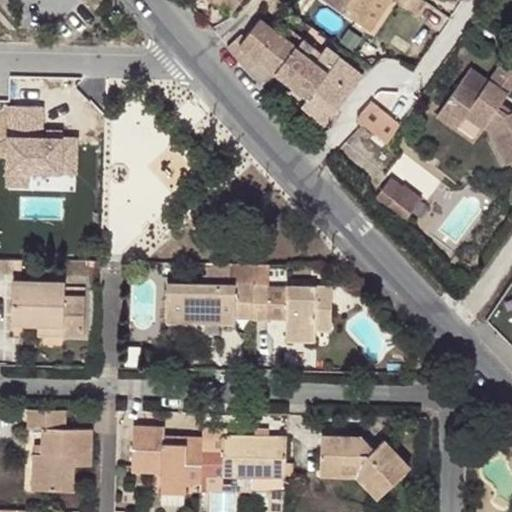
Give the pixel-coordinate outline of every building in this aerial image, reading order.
[(218,0),(232,11),(239,0),(218,0)] [(325,0),(359,23),(374,0),(395,0),(414,12),(421,0),(325,0)] [(374,0),(359,23),(368,29),(387,0),(374,0)] [(261,17),(239,42),(235,37),(226,46),(263,87),(275,71),(295,46),(272,26),(261,17)] [(310,45),(302,38),(295,46),(275,71),(291,82),(309,95),(325,72),(304,53),(310,45)] [(324,124),(363,76),(324,45),(318,52),(310,45),(304,53),(325,72),(309,95),(302,104),(324,124)] [(511,60),(504,55),(476,94),(458,81),(439,108),(458,122),(463,115),(482,127),(489,133),(505,164),(511,160),(511,109),(506,112),(496,106),(511,85),(511,60)] [(302,104),(309,95),(291,82),(283,92),(302,104)] [(11,187),(81,187),(81,130),(47,130),(47,101),(10,101),(11,187)] [(358,119),(390,139),(401,122),(371,101),(358,119)] [(458,122),(439,108),(434,115),(453,129),(458,122)] [(361,173),(371,184),(388,170),(379,158),(361,173)] [(405,186),(390,168),(388,170),(371,184),(386,202),(405,186)] [(252,284),(252,262),(229,261),(229,284),(167,284),(166,321),(236,322),(236,316),(251,316),(252,284)] [(251,316),(251,318),(268,319),(268,284),(268,262),(252,262),(252,284),(251,316)] [(63,324),(63,335),(84,336),(85,295),(66,294),(66,284),(66,281),(15,280),(14,323),(39,323),(63,324)] [(66,294),(85,295),(86,285),(66,284),(66,294)] [(268,284),(268,319),(284,318),(285,284),(268,284)] [(332,284),(285,284),(284,318),(284,340),(314,340),(315,330),(330,330),(332,284)] [(39,335),(63,335),(63,324),(39,323),(39,335)] [(91,456),(92,428),(67,428),(67,409),(29,408),(28,428),(43,428),(43,454),(34,454),(33,490),(75,491),(76,466),(91,466),(91,456)] [(168,416),(168,431),(202,430),(202,416),(168,416)] [(186,482),(200,482),(200,474),(201,449),(201,438),(173,437),(172,444),(163,444),(163,437),(164,427),(134,426),(133,472),(162,473),(161,481),(186,482)] [(359,461),(358,474),(380,496),(410,468),(383,438),(374,447),(363,435),(322,434),(322,473),(343,474),(344,460),(359,461)] [(286,462),(286,435),(223,435),(223,450),(222,475),(248,475),(285,475),(286,462)] [(222,475),(223,450),(201,449),(200,474),(206,474),(222,475)] [(343,474),(358,474),(359,461),(344,460),(343,474)] [(248,475),(249,489),(285,489),(285,482),(285,475),(248,475)] [(186,494),(186,482),(161,481),(161,493),(186,494)]
